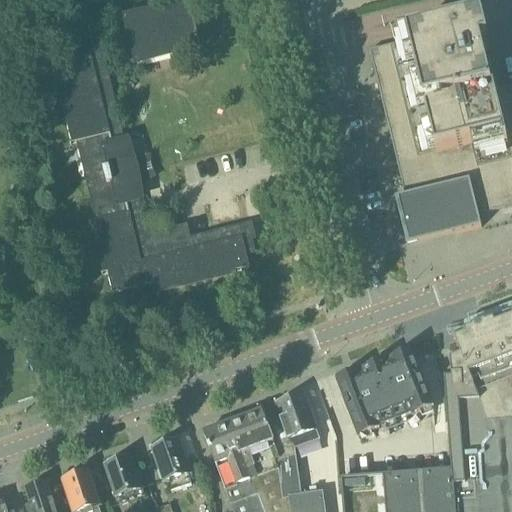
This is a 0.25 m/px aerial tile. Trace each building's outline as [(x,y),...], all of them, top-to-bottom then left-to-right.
[(92,30),(83,32),(81,31),(81,32),(83,33),(86,46),(71,50),(75,63),(51,69),(52,71),(57,70),(76,144),(69,146),(70,148),(80,146),(99,224),(89,226),(89,228),(95,226),(107,275),(101,277),(102,278),(108,277),(113,297),(154,287),(157,300),(158,300),(157,294),(232,275),(234,281),(236,281),(235,275),(249,271),(245,256),(251,254),(248,241),(249,241),(246,230),(148,254),(136,203),(140,202),(140,201),(138,201),(135,191),(138,191),(137,189),(135,190),(133,180),(135,179),(141,181),(141,180),(138,164),(136,163),(132,168),(130,168),(127,158),(130,158),(129,156),(127,157),(125,147),(127,146),(127,145),(122,147),(99,58),(132,50),(136,69),(138,68),(137,64),(152,61),(153,63),(154,62),(154,60),(168,57),(168,59),(170,59),(169,56),(184,53),(185,55),(186,55),(186,52),(197,49),(187,8),(175,11),(175,8),(173,8),(174,11),(160,14),(159,12),(141,16),(142,19),(127,22),(127,19),(125,19),(126,24),(114,27),(117,41),(96,46),(93,31),(94,29),(93,28),(92,30)] [(406,248),(456,236),(477,231),(481,230),(478,217),(511,208),(511,88),(494,93),(484,52),(490,50),(484,25),(408,44),(369,53),(405,198),(395,201),(406,248)] [(479,329),(511,315),(511,307),(465,325),(463,326),(463,328),(463,330),(465,334),(479,329)] [(383,479),(341,482),(343,511),(511,511),(511,315),(479,329),(453,338),(456,348),(453,349),(449,351),(450,365),(452,381),(448,381),(444,381),(448,432),(448,440),(451,473),(383,479)] [(349,379),(338,383),(359,440),(380,432),(379,431),(413,418),(413,419),(434,411),(418,369),(415,362),(412,354),(402,358),(392,362),(391,360),(388,361),(384,363),(385,365),(365,373),(365,371),(361,372),(357,374),(358,376),(349,379)] [(260,415),(278,464),(296,458),(293,452),(319,443),(316,433),(304,399),(276,409),(262,414),(260,415)] [(275,465),(278,464),(260,415),(227,427),(259,511),(290,511),(289,502),(283,503),(278,473),(275,465)] [(259,511),(227,427),(204,436),(232,511),(259,511)] [(177,445),(153,453),(164,485),(168,495),(191,487),(187,477),(191,476),(187,463),(184,464),(177,445)] [(129,462),(105,470),(116,501),(119,509),(144,500),(141,492),(142,492),(138,478),(135,479),(129,462)] [(63,485),(72,511),(98,511),(97,509),(101,508),(97,495),(94,496),(88,476),(63,485)] [(54,511),(47,488),(25,495),(30,510),(26,511),(54,511)] [(289,500),(289,502),(290,511),(324,511),(322,496),(300,499),(289,500)]
